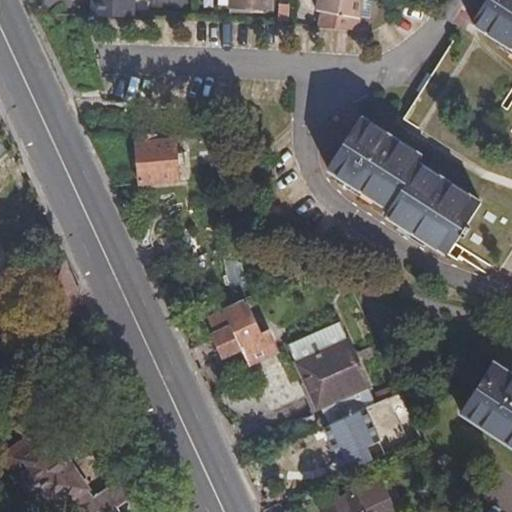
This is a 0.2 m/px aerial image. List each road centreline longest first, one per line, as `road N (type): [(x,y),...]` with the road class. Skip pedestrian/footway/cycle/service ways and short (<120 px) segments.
road 1 (secondary): [(238,511),(3,0)]
road 2 (secondary): [(0,59),(103,286)]
road 3 (secondary): [(103,286),(206,511)]
road 4 (residential): [(0,362),(103,286)]
